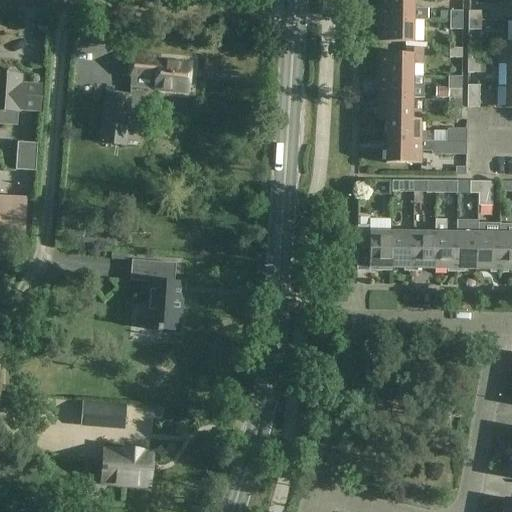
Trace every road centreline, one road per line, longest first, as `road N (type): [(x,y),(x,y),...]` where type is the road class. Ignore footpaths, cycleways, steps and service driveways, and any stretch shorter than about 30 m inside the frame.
road 1 (tertiary): [(220,511),(270,340),(294,0)]
road 2 (residential): [(317,494),(365,326),(496,323)]
road 3 (unknown): [(58,0),(34,256)]
road 4 (track): [(293,12),(79,0)]
road 5 (residential): [(462,511),(496,323)]
